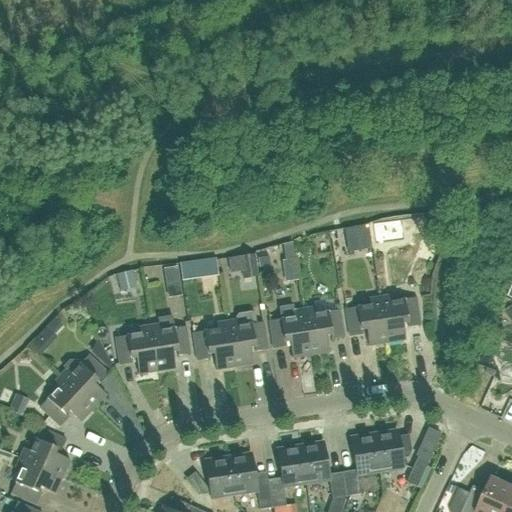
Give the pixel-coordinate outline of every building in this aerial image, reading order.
[(386,236),(385,225),(368,227),(370,239),(386,236)] [(343,248),(341,236),(331,238),(334,250),(343,248)] [(387,251),(385,238),(373,240),(375,253),(387,251)] [(293,260),(290,244),(281,246),(284,262),(293,260)] [(269,268),(267,254),(256,255),(258,270),(269,268)] [(139,273),(119,277),(121,292),(141,289),(139,273)] [(388,297),(378,298),(385,344),(404,341),(402,329),(419,327),(414,299),(389,303),(388,297)] [(367,347),(385,344),(378,298),(367,300),(368,306),(344,310),(348,338),(365,335),(367,347)] [(511,324),(511,306),(509,309),(503,313),(505,317),(511,325),(511,324)] [(312,309),(302,310),(309,356),(327,353),(325,342),(342,339),(338,311),(313,315),(312,309)] [(309,356),(302,310),(291,312),(292,318),(267,322),(272,350),(289,347),(290,359),(309,356)] [(225,323),(233,368),(251,366),(249,354),(266,351),(262,323),(256,324),(255,318),(251,315),(239,317),(236,321),(225,323)] [(148,327),(155,373),(173,370),(172,358),(188,355),(184,328),(173,329),(171,317),(157,319),(158,325),(148,327)] [(214,371),(233,368),(225,323),(215,324),(216,331),(191,335),(196,362),(212,360),(214,371)] [(136,376),(155,373),(148,327),(137,329),(138,335),(114,339),(118,367),(135,364),(136,376)] [(109,366),(97,340),(90,353),(107,370),(109,366)] [(65,370),(57,378),(91,410),(104,396),(95,388),(107,375),(86,356),(78,365),(75,362),(69,361),(62,368),(65,370)] [(496,373),(487,369),(484,375),(494,378),(496,373)] [(91,410),(57,378),(50,386),(55,390),(38,409),(58,428),(70,415),(79,423),(91,410)] [(26,405),(12,399),(7,412),(20,418),(26,405)] [(439,435),(427,429),(413,457),(417,458),(405,483),(414,488),(439,435)] [(22,450),(18,459),(60,478),(68,461),(57,456),(64,441),(38,430),(28,452),(22,450)] [(396,432),(373,436),(379,473),(402,469),(400,459),(406,458),(409,451),(407,436),(397,438),(396,432)] [(356,477),(379,473),(373,436),(349,440),(354,471),(341,473),(345,497),(359,495),(356,477)] [(345,497),(341,473),(327,476),(322,444),(299,448),(304,485),(327,481),(330,500),(345,497)] [(282,489),(304,485),(299,448),(275,452),(280,483),(266,485),(270,509),(284,507),(282,489)] [(270,509),(266,485),(255,487),(250,456),(226,459),(232,496),(255,493),(258,511),(270,509)] [(60,478),(18,459),(14,469),(19,472),(9,495),(35,506),(42,491),(53,495),(60,478)] [(209,500),(232,496),(226,459),(203,463),(209,500)] [(206,489),(194,474),(184,482),(197,497),(206,489)] [(505,511),(511,498),(511,487),(491,478),(482,500),(469,494),(461,511),(505,511)] [(354,511),(356,507),(346,502),(342,511),(343,511),(354,511)]
